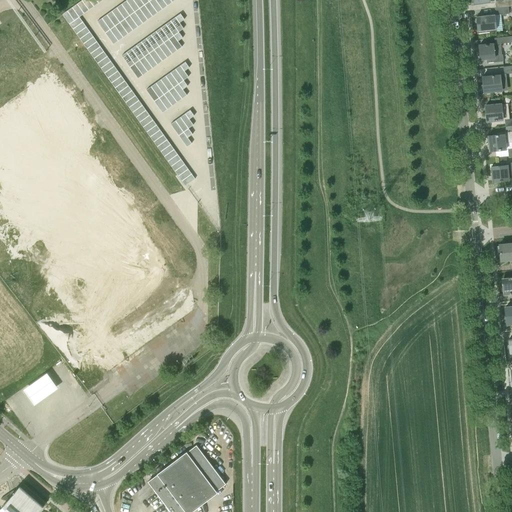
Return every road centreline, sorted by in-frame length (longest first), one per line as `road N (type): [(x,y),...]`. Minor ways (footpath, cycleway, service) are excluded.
road 1 (primary): [(283,406),(303,385),(306,364),(274,307),(274,0)]
road 2 (primary): [(255,0),(254,279)]
road 3 (residential): [(496,457),(474,235)]
road 4 (residential): [(471,195),(451,0)]
road 5 (tertiary): [(221,369),(90,471)]
